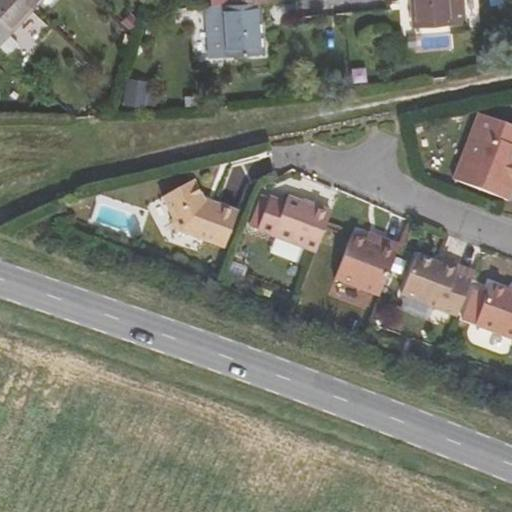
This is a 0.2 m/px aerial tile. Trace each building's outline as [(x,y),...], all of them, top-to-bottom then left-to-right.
[(0,0),(0,48),(6,53),(16,42),(7,33),(32,7),(24,0),(0,0)] [(450,24),(450,22),(447,0),(410,0),(413,27),(450,24)] [(465,21),(462,0),(447,0),(450,22),(465,21)] [(262,53),(258,1),(256,1),(234,3),(206,5),(204,5),(206,19),(221,19),(223,56),(262,53)] [(130,12),(121,20),(134,33),(138,19),(130,12)] [(208,57),(223,56),(221,19),(206,19),(208,57)] [(119,46),(129,51),(133,37),(124,34),(119,46)] [(511,122),(481,111),(453,179),(509,200),(511,193),(511,122)] [(202,202),(190,183),(160,202),(172,221),(171,226),(174,232),(224,250),(237,215),(202,202)] [(316,253),(331,214),(288,198),(286,205),(270,199),(257,194),(245,226),(273,237),(316,253)] [(374,244),(377,237),(369,235),(366,242),(374,244)] [(380,297),(399,246),(377,237),(374,244),(366,242),(352,236),(335,281),(380,297)] [(457,317),(474,273),(458,267),(456,271),(436,264),(416,256),(401,296),(457,317)] [(436,264),(456,271),(458,267),(438,259),(436,264)] [(511,297),(507,296),(490,289),(486,298),(476,294),(465,322),(476,326),(511,339),(511,297)]
